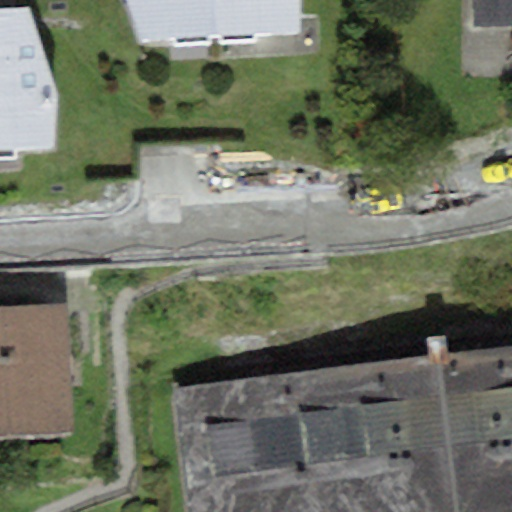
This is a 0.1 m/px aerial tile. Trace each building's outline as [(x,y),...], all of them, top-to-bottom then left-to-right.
[(150,0),(151,50),(317,46),(315,0),(150,0)] [(511,0),(481,0),(481,37),(511,37),(511,0)] [(53,15),(0,17),(0,170),(58,168),(53,15)] [(88,308),(0,316),(0,452),(100,444),(88,308)] [(511,511),(511,363),(181,402),(194,511),(511,511)]
